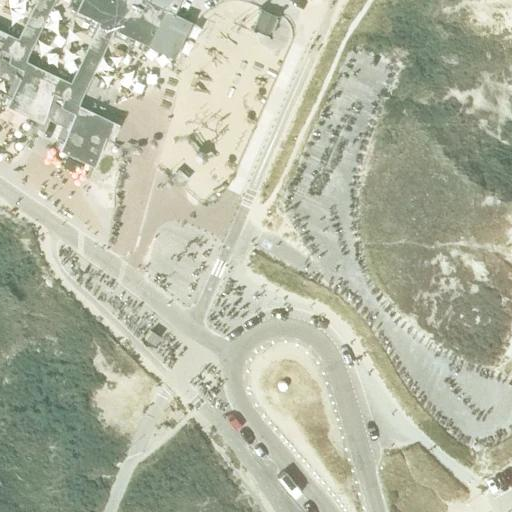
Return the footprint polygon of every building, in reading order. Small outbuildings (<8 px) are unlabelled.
[(48,0),(31,0),(15,34),(0,26),(0,45),(0,46),(8,50),(4,57),(18,65),(18,66),(35,74),(52,83),(50,88),(53,90),(60,93),(57,101),(71,108),(74,101),(85,78),(110,26),(96,19),(67,78),(22,56),(48,0)] [(77,0),(74,8),(87,14),(96,19),(110,26),(147,43),(163,6),(149,0),(77,0)] [(175,0),(149,0),(163,6),(147,43),(171,55),(188,18),(171,10),(175,0)] [(0,76),(10,82),(18,66),(4,60),(0,68),(0,76)] [(2,99),(20,108),(35,74),(18,66),(10,82),(2,99)] [(20,108),(36,116),(50,88),(52,83),(35,74),(20,108)] [(54,143),(72,152),(93,109),(74,101),(71,108),(69,111),(62,126),(54,143)] [(62,126),(69,111),(51,102),(45,115),(50,117),(49,120),(62,126)] [(93,109),(72,152),(89,160),(102,132),(109,136),(116,121),(93,109)] [(150,329),(144,338),(152,343),(157,335),(150,329)]
